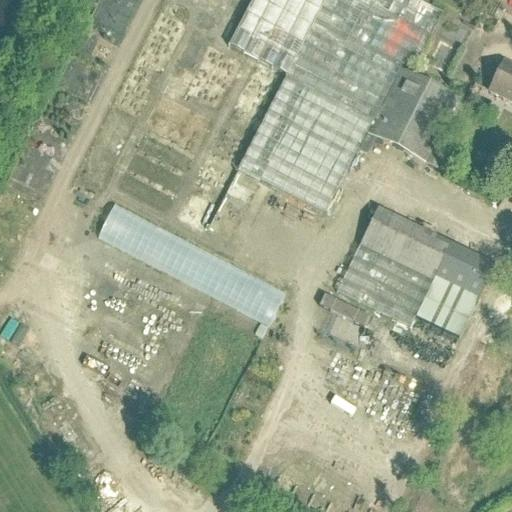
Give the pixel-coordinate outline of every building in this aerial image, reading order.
[(252,0),(228,49),(245,58),(286,79),(238,173),(272,191),(325,218),(358,154),(366,138),(375,142),(436,173),(448,150),(436,144),(458,102),(399,72),(401,68),(411,74),(441,17),(430,11),(408,0),(252,0)] [(183,74),(179,88),(211,97),(217,77),(218,77),(221,70),(195,62),(190,77),(183,74)] [(489,95),(511,106),(511,70),(503,66),(489,95)] [(246,251),(259,256),(284,204),(271,198),(246,251)] [(115,208),(98,241),(269,330),(287,296),(115,208)] [(409,317),(440,247),(368,216),(333,297),(369,313),(375,299),(368,296),(376,279),(390,285),(401,290),(393,310),(409,317)] [(384,369),(398,343),(331,307),(317,334),(384,369)] [(414,348),(405,367),(428,378),(437,358),(414,348)] [(375,386),(403,400),(408,389),(381,375),(375,386)] [(367,504),(378,479),(297,443),(291,456),(265,444),(260,456),(367,504)]
